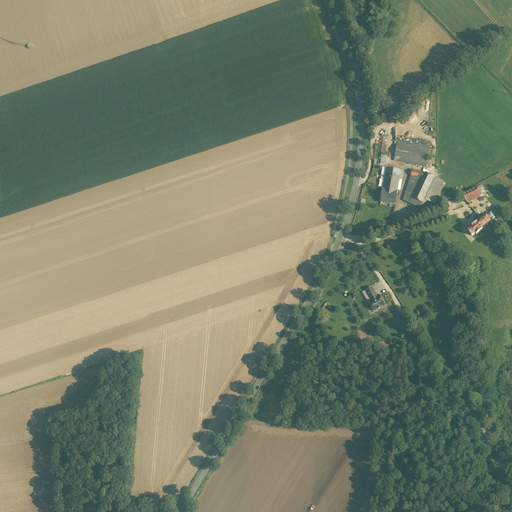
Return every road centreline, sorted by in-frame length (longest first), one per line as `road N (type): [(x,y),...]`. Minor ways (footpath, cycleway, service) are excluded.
road 1 (secondary): [(180,511),(344,226),(361,123),(335,0)]
road 2 (track): [(357,244),(431,364),(483,429),(495,461),(511,465)]
